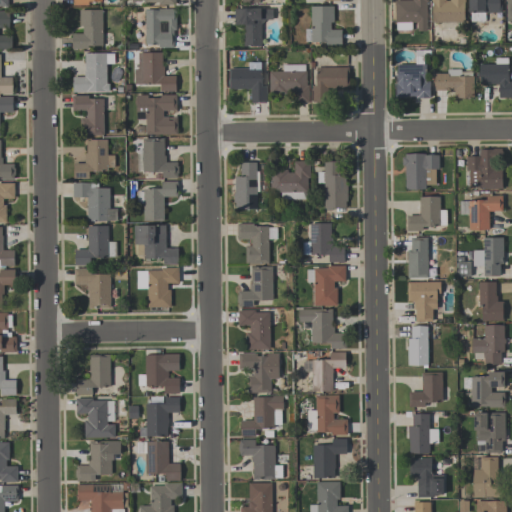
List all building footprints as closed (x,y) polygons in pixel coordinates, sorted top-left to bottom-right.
[(427,0),(428,2),(426,2),(426,31),(417,31),(417,22),(411,22),(411,30),(396,30),(396,22),(395,22),(394,0),(427,0)] [(431,0),(465,0),(465,3),(464,3),(464,22),(432,22),(432,4),(431,4),(431,0)] [(485,12),(485,21),(470,21),(470,13),(468,13),(468,0),(501,0),(501,12),(485,12)] [(333,6),(333,22),(330,22),(330,29),(341,29),(341,45),(325,45),(325,42),(310,42),(310,6),(333,6)] [(234,25),(234,8),(252,8),(252,7),(260,7),(260,9),(272,9),(272,19),(264,20),(260,24),(261,46),(243,46),(243,25),(234,25)] [(176,8),(176,30),(173,30),(173,47),(157,47),(157,44),(144,44),(144,8),(176,8)] [(0,10),(9,10),(9,28),(0,28),(0,35),(11,35),(11,49),(0,49),(0,10)] [(71,48),(71,33),(82,33),(82,26),(79,26),(79,10),(102,10),(102,45),(87,45),(87,48),(71,48)] [(396,98),(395,82),(397,82),(397,64),(415,64),(415,50),(430,50),(430,55),(423,56),(424,64),(426,64),(426,81),(430,81),(430,98),(416,98),(416,96),(406,96),(406,98),(396,98)] [(162,52),(162,66),(163,66),(164,75),(175,75),(175,91),(160,91),(160,84),(134,84),(134,69),(138,69),(137,52),(162,52)] [(72,92),(72,77),(84,77),(83,70),(84,70),(84,53),(105,53),(105,54),(114,53),(114,63),(106,63),(106,83),(108,83),(109,92),(104,92),(104,91),(87,91),(87,92),(72,92)] [(511,97),(499,97),(498,84),(479,84),(479,64),(495,64),(495,57),(507,57),(507,81),(511,81),(511,97)] [(228,67),(243,67),(243,62),(261,62),(261,68),(262,68),(262,86),(266,86),(266,102),(250,102),(250,88),(228,88),(228,67)] [(268,94),(268,71),(282,71),(282,64),(304,64),(304,70),(306,70),(306,85),(309,85),(309,102),(295,102),(295,89),(286,89),(286,94),(268,94)] [(348,67),(348,87),(326,87),(326,102),(312,102),(312,85),(316,85),(316,67),(348,67)] [(473,98),(454,98),(454,91),(449,91),(449,90),(434,90),(434,73),(447,73),(447,69),(460,69),(460,74),(472,74),(472,76),(473,76),(473,98)] [(0,77),(12,77),(12,94),(0,94),(0,77)] [(177,134),(145,134),(145,119),(136,119),(136,104),(134,103),(134,99),(136,98),(136,95),(147,94),(147,98),(160,98),(160,94),(176,94),(176,110),(162,110),(162,116),(168,116),(168,121),(172,121),(172,116),(176,116),(177,134)] [(0,96),(12,96),(12,112),(0,112),(0,96)] [(71,112),(71,96),(88,96),(88,98),(103,98),(103,135),(80,135),(80,117),(86,117),(86,112),(71,112)] [(163,138),(163,155),(166,155),(166,162),(177,162),(177,166),(178,166),(178,173),(177,173),(177,177),(162,177),(162,171),(142,171),(142,138),(163,138)] [(86,139),(106,139),(107,155),(114,155),(114,167),(107,167),(107,171),(88,171),(88,179),(73,179),(73,163),(84,163),(84,153),(86,153),(86,139)] [(479,149),(493,149),(493,148),(502,148),(502,161),(494,161),(494,169),(499,169),(499,167),(502,167),(502,189),(480,189),(480,186),(474,186),(474,187),(468,187),(468,170),(466,170),(466,156),(479,156),(479,149)] [(405,153),(425,153),(425,155),(438,155),(438,169),(435,169),(435,184),(425,184),(425,189),(405,189),(405,165),(402,165),(402,157),(405,157),(405,153)] [(0,157),(2,157),(2,163),(13,163),(13,179),(0,179),(0,157)] [(310,161),(309,178),(307,178),(307,199),(281,199),(281,193),(270,192),(270,169),(287,170),(287,172),(294,172),(294,161),(310,161)] [(324,208),(324,182),(317,182),(317,172),(324,172),(324,161),(339,161),(339,174),(345,174),(345,184),(347,184),(347,201),(345,201),(345,208),(332,208),(332,210),(326,210),(326,208),(324,208)] [(235,176),(240,176),(240,162),(256,162),(256,172),(258,172),(258,191),(256,191),(256,209),(235,209),(235,200),(233,200),(233,193),(235,193),(235,176)] [(163,221),(143,221),(143,203),(137,203),(137,191),(143,191),(143,189),(161,189),(161,181),(177,181),(177,197),(163,197),(163,221)] [(117,220),(86,221),(86,197),(72,197),(71,183),(81,182),(90,183),(98,183),(98,188),(108,188),(109,208),(116,208),(117,220)] [(0,183),(14,183),(14,199),(3,199),(3,205),(6,205),(6,222),(0,222),(0,183)] [(502,211),(489,211),(489,229),(469,230),(469,214),(460,214),(459,201),(486,200),(486,196),(502,195),(502,211)] [(406,231),(406,215),(419,215),(419,197),(439,196),(440,210),(446,210),(446,225),(440,225),(440,226),(422,226),(422,231),(406,231)] [(330,223),(330,237),(331,237),(331,246),(344,246),(344,262),(328,262),(328,255),(310,255),(310,254),(302,254),(302,242),(309,242),(309,223),(330,223)] [(268,263),(245,263),(245,245),(250,245),(250,239),(236,239),(236,224),(253,224),(253,226),(268,226),(268,227),(276,227),(276,239),(268,239),(268,263)] [(178,248),(178,264),(163,264),(163,258),(143,258),(143,256),(137,256),(137,244),(133,244),(133,225),(154,225),(165,225),(165,248),(178,248)] [(74,249),(87,249),(87,226),(107,226),(107,242),(115,242),(116,257),(108,257),(108,258),(89,258),(89,265),(74,265),(74,249)] [(14,266),(0,266),(0,227),(2,227),(2,235),(3,250),(14,250),(14,266)] [(408,278),(407,250),(410,250),(410,238),(427,237),(428,277),(408,278)] [(483,276),(483,266),(472,266),(472,250),(483,250),(483,237),(503,237),(503,264),(499,264),(499,276),(483,276)] [(458,261),(470,261),(470,277),(458,277),(458,276),(456,276),(456,271),(458,271),(458,267),(456,267),(456,262),(458,262),(458,261)] [(314,282),(307,282),(307,270),(313,270),(313,268),(327,268),(327,266),(345,266),(345,281),(333,281),(333,288),(337,288),(337,305),(314,305),(314,282)] [(237,291),(249,291),(249,285),(250,285),(250,267),(272,267),(272,300),(253,300),(253,306),(238,307),(238,303),(237,303),(236,295),(238,295),(237,291)] [(73,268),(90,268),(90,274),(109,274),(109,308),(88,308),(88,290),(86,290),(86,284),(73,284),(73,268)] [(139,285),(139,270),(161,270),(161,268),(178,268),(178,283),(167,283),(167,290),(170,290),(170,307),(147,307),(147,285),(139,285)] [(0,269),(14,269),(14,285),(3,286),(3,292),(1,292),(1,309),(0,309),(0,269)] [(407,301),(407,282),(440,282),(440,293),(436,293),(436,309),(432,309),(432,321),(415,321),(415,309),(413,309),(413,301),(407,301)] [(495,282),(495,296),(497,296),(497,301),(503,301),(503,321),(481,321),(481,305),(478,305),(478,282),(495,282)] [(332,309),(332,326),(334,326),(334,333),(346,333),(346,336),(347,336),(347,344),(346,344),(346,348),(330,349),(330,343),(311,343),(311,322),(298,322),(298,309),(332,309)] [(269,312),(270,349),(247,350),(246,332),(249,332),(249,325),(238,326),(238,310),(255,310),(255,312),(269,312)] [(0,313),(7,313),(7,332),(11,332),(11,336),(16,336),(16,352),(0,352),(0,313)] [(504,325),(504,339),(505,339),(505,343),(504,343),(504,352),(500,352),(500,365),(484,365),(484,358),(474,358),(474,353),(471,353),(471,338),(484,338),(484,325),(504,325)] [(427,368),(422,368),(422,365),(407,365),(407,346),(408,346),(408,338),(411,338),(411,326),(428,326),(428,335),(427,335),(427,368)] [(330,359),(330,352),(345,352),(345,368),(332,368),(333,391),(311,392),(311,371),(305,372),(303,369),(303,363),(305,360),(311,360),(323,360),(323,359),(330,359)] [(277,353),(278,379),(270,379),(270,393),(247,393),(247,375),(252,375),(252,369),(238,369),(238,353),(256,353),(256,356),(263,356),(263,354),(267,354),(267,353),(277,353)] [(109,354),(109,387),(91,387),(91,395),(74,395),(74,379),(89,379),(89,355),(109,354)] [(145,355),(162,355),(162,354),(178,354),(178,370),(167,370),(167,378),(179,378),(179,393),(163,393),(163,386),(137,386),(137,374),(145,374),(145,355)] [(0,357),(2,357),(2,371),(4,371),(4,380),(16,380),(16,395),(0,395),(0,357)] [(505,407),(488,408),(488,406),(471,407),(470,388),(463,389),(463,377),(470,377),(470,376),(488,376),(488,372),(504,371),(504,387),(491,387),(491,393),(504,393),(505,407)] [(409,407),(408,392),(422,391),(422,372),(442,372),(442,402),(425,403),(425,407),(409,407)] [(306,410),(315,410),(315,395),(338,395),(338,413),(332,413),(332,419),(346,419),(346,435),(330,435),(330,432),(316,432),(316,430),(306,430),(306,410)] [(280,425),(274,425),(274,428),(255,428),(255,436),(239,436),(239,420),(252,420),(252,397),(271,397),(271,396),(282,396),(282,410),(280,410),(280,425)] [(179,397),(179,412),(167,412),(167,437),(139,437),(139,427),(145,427),(145,403),(164,403),(164,397),(179,397)] [(84,437),(83,420),(87,420),(87,414),(75,414),(75,398),(92,398),(92,401),(106,400),(106,424),(114,424),(114,437),(84,437)] [(0,438),(0,405),(1,405),(1,399),(16,399),(16,415),(4,415),(4,429),(3,429),(4,438),(0,438)] [(505,413),(505,441),(501,441),(501,453),(485,453),(485,445),(476,445),(476,441),(475,441),(475,431),(473,431),(473,413),(505,413)] [(438,444),(429,444),(429,453),(409,453),(409,439),(408,439),(408,427),(412,427),(412,414),(429,414),(429,429),(438,429),(438,444)] [(312,478),(312,445),(331,445),(331,439),(346,439),(346,454),(334,454),(334,478),(312,478)] [(253,479),(253,462),(251,462),(251,456),(239,456),(239,452),(238,452),(238,444),(239,444),(239,440),(254,440),(254,446),(274,446),(274,465),(282,465),(282,478),(274,478),(274,479),(253,479)] [(89,441),(119,441),(119,454),(112,454),(113,460),(111,460),(111,475),(94,475),(94,481),(76,482),(76,478),(75,478),(74,469),(76,469),(75,466),(88,466),(87,459),(89,459),(89,441)] [(167,441),(168,464),(180,464),(180,481),(165,481),(165,474),(145,475),(145,454),(142,454),(142,442),(167,441)] [(0,442),(8,442),(9,460),(6,460),(6,466),(17,466),(17,482),(0,482),(0,442)] [(473,497),(473,469),(480,469),(480,457),(497,457),(497,479),(506,479),(506,497),(473,497)] [(417,497),(417,477),(409,477),(409,458),(431,458),(431,464),(434,464),(434,471),(431,471),(431,475),(442,475),(442,478),(443,478),(443,495),(434,495),(434,497),(417,497)] [(348,511),(309,511),(309,505),(316,505),(316,482),(339,482),(339,499),(336,499),(336,506),(348,506),(348,511)] [(138,511),(138,506),(149,506),(149,486),(163,486),(163,483),(180,483),(180,499),(170,499),(170,506),(173,506),(173,511),(138,511)] [(240,511),(240,507),(248,507),(248,501),(248,483),(271,483),(271,511),(240,511)] [(90,511),(90,500),(76,500),(76,484),(122,484),(122,493),(126,493),(126,507),(122,507),(122,509),(123,509),(123,511),(90,511)] [(0,511),(0,485),(17,485),(17,501),(3,501),(3,511),(0,511)] [(505,501),(505,511),(476,511),(476,501),(505,501)] [(430,502),(430,511),(413,511),(413,502),(430,502)]
